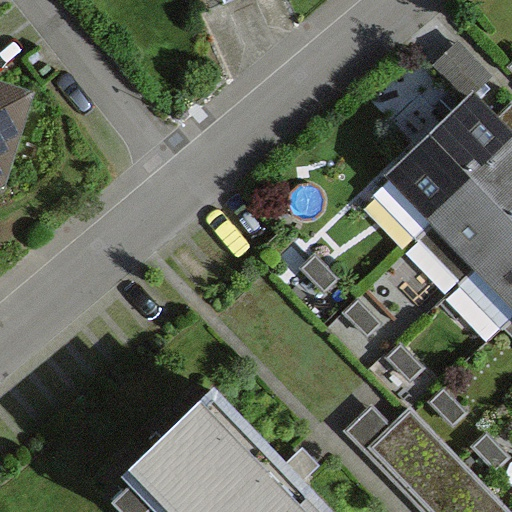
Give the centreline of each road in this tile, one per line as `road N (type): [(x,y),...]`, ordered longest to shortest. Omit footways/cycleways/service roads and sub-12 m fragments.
road 1 (residential): [(406,0),(183,189)]
road 2 (residential): [(183,189),(37,0)]
road 3 (residential): [(183,189),(0,341)]
